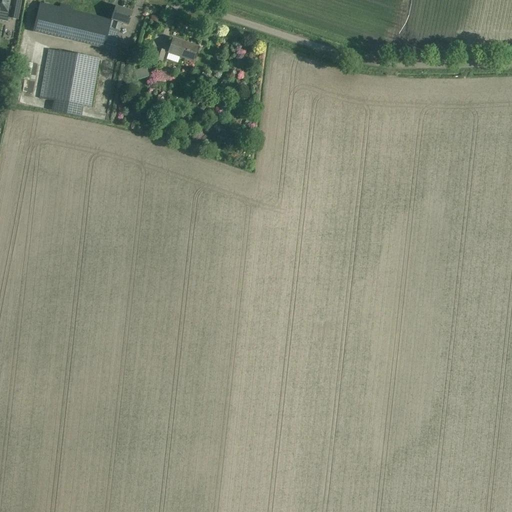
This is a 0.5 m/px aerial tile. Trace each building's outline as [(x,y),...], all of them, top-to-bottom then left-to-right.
[(0,0),(0,20),(7,22),(8,18),(9,12),(17,14),(19,2),(8,0),(0,0)] [(61,9),(39,4),(33,30),(104,45),(110,20),(70,11),(71,7),(62,5),(61,9)] [(132,12),(115,7),(112,16),(111,20),(114,21),(111,29),(118,31),(121,23),(128,26),(132,12)] [(197,47),(173,39),(170,49),(168,53),(192,61),(194,57),(197,47)] [(165,52),(157,49),(153,62),(160,64),(165,52)] [(100,60),(48,50),(45,63),(53,64),(46,101),(91,109),(100,60)] [(22,79),(33,81),(37,64),(25,62),(22,79)] [(150,77),(146,67),(134,71),(137,81),(150,77)]
